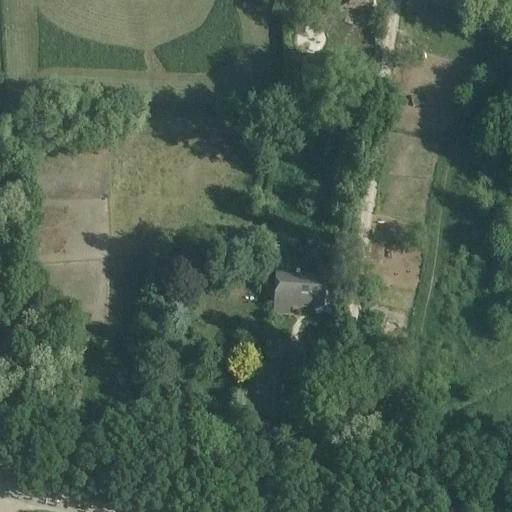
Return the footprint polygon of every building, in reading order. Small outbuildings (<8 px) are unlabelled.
[(372,13),(371,0),(339,0),(340,15),(372,13)] [(330,318),(333,279),(316,278),(316,281),(276,279),(274,310),(315,312),(314,317),(330,318)] [(368,336),(360,359),(379,365),(387,343),(368,336)] [(398,354),(408,357),(411,343),(399,340),(396,345),(390,343),(387,350),(398,354)] [(289,349),(271,346),(266,378),(253,376),(247,418),(278,423),(289,349)] [(394,394),(359,395),(360,428),(378,428),(378,420),(395,420),(394,394)] [(383,433),(360,434),(360,453),(384,452),(383,433)]
